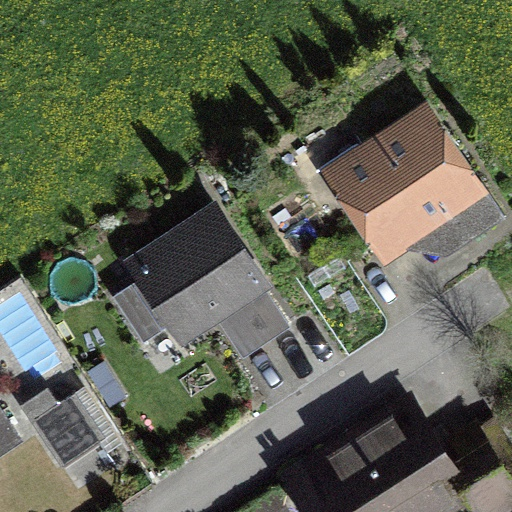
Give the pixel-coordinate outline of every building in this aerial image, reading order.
[(333,164),(384,245),(471,191),(420,109),(333,164)] [(167,322),(180,342),(218,317),(243,354),(291,322),(266,283),(273,278),(216,192),(123,253),(137,274),(112,291),(143,338),(167,322)] [(47,381),(20,399),(63,464),(100,440),(106,450),(122,439),(84,380),(58,397),(47,381)] [(439,437),(411,391),(285,469),(292,481),(240,511),(296,511),(308,505),(312,511),(441,511),(460,500),(467,511),(491,511),(511,499),(511,482),(471,417),(439,437)] [(0,446),(25,430),(0,392),(0,446)]
